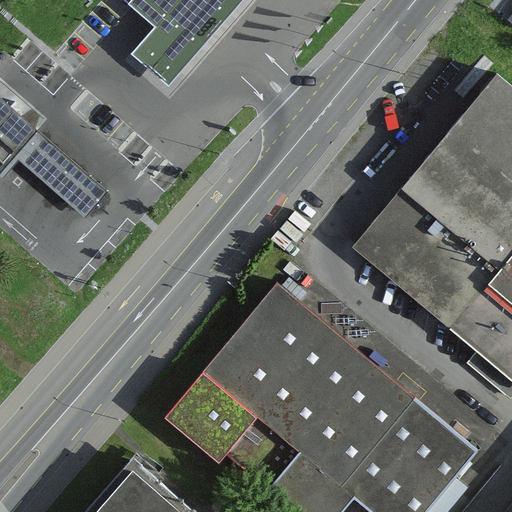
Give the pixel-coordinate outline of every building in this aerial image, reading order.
[(134,0),(129,7),(155,29),(132,56),(169,89),(245,0),(134,0)] [(511,89),(497,77),(352,250),(476,353),(467,364),(511,401),(511,399),(511,89)] [(35,131),(0,102),(0,173),(12,159),(35,131)] [(108,193),(35,131),(12,159),(84,219),(108,193)] [(485,452),(281,281),(165,418),(222,466),(230,455),(298,511),(347,511),(357,501),(369,511),(452,511),(471,490),(460,481),(485,452)] [(181,511),(133,469),(95,511),(181,511)]
